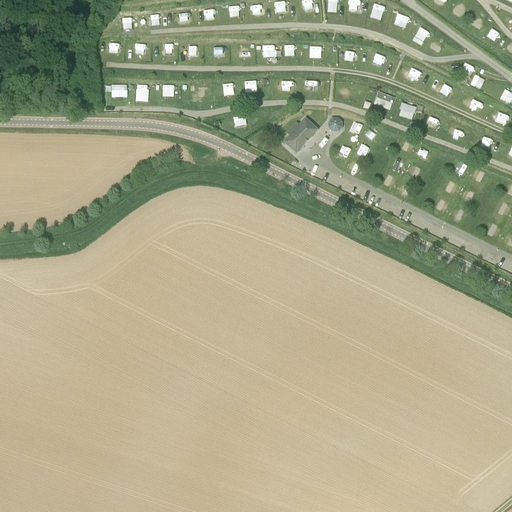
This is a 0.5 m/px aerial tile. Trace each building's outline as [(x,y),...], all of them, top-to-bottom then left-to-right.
[(305,0),(306,15),(316,14),(315,0),(305,0)] [(327,0),(329,11),(341,9),(339,0),(327,0)] [(361,0),(349,0),(350,11),(362,11),(361,0)] [(434,0),(431,6),(440,11),(446,0),(434,0)] [(288,2),(279,2),(280,14),(288,13),(288,2)] [(459,2),(454,12),(463,16),(468,7),(459,2)] [(381,21),(386,6),(375,3),(370,18),(381,21)] [(266,4),(255,5),(255,15),(266,14),(266,4)] [(404,34),(411,17),(399,13),(392,30),(404,34)] [(478,33),(484,19),(477,16),(471,30),(478,33)] [(420,27),(414,43),(424,47),(430,31),(420,27)] [(494,31),(490,38),(497,42),(501,35),(494,31)] [(437,38),(430,46),(438,52),(445,44),(437,38)] [(276,58),(276,45),(264,45),(265,58),(276,58)] [(296,45),(286,45),(286,60),(296,60),(296,45)] [(323,59),(323,47),(311,46),(311,59),(323,59)] [(355,64),(357,51),(349,50),(347,63),(355,64)] [(378,54),(374,66),(384,69),(388,58),(378,54)] [(462,75),(471,78),(473,68),(465,65),(462,75)] [(415,80),(424,84),(429,74),(419,70),(415,80)] [(483,91),(485,79),(475,77),(472,88),(483,91)] [(246,80),(246,93),(258,94),(258,80),(246,80)] [(304,80),(304,95),(312,95),(313,80),(304,80)] [(352,96),(353,84),(345,83),(343,94),(352,96)] [(445,85),(442,94),(451,97),(454,88),(445,85)] [(391,111),(396,97),(380,91),(374,105),(391,111)] [(501,102),(511,106),(511,103),(511,93),(506,91),(501,102)] [(467,94),(463,104),(471,108),(475,98),(467,94)] [(399,116),(413,120),(417,107),(403,103),(399,116)] [(495,119),(504,121),(506,112),(497,110),(495,119)] [(429,113),(427,121),(433,123),(436,115),(429,113)] [(299,125),(297,122),(286,134),(289,136),(283,143),(296,155),(318,130),(305,119),(299,125)] [(331,128),(334,131),(339,131),(342,127),(342,123),(338,120),(334,120),(331,123),(331,128)] [(347,130),(354,134),(358,126),(350,122),(347,130)] [(448,133),(456,136),(460,125),(452,123),(448,133)] [(366,137),(374,140),(377,132),(368,130),(366,137)] [(482,137),(479,144),(487,147),(489,139),(482,137)] [(361,143),(357,154),(365,158),(369,147),(361,143)] [(430,161),(434,152),(422,147),(418,156),(430,161)] [(398,157),(394,166),(403,170),(407,161),(398,157)] [(353,162),(350,169),(357,172),(360,166),(353,162)] [(409,176),(418,179),(421,169),(413,166),(409,176)] [(386,175),(384,182),(395,186),(397,179),(386,175)] [(402,183),(401,193),(412,193),(413,184),(402,183)] [(511,206),(505,202),(500,212),(508,216),(511,209),(511,206)] [(460,222),(465,211),(457,207),(452,218),(460,222)] [(493,225),(489,234),(498,237),(501,228),(493,225)]
